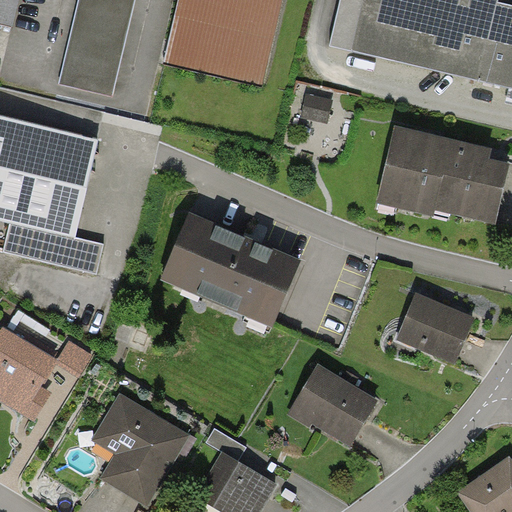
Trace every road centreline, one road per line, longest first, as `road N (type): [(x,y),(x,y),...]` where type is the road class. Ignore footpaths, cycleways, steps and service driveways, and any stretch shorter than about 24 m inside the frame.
road 1 (residential): [(511,281),(378,249),(159,155)]
road 2 (residential): [(511,385),(363,511)]
